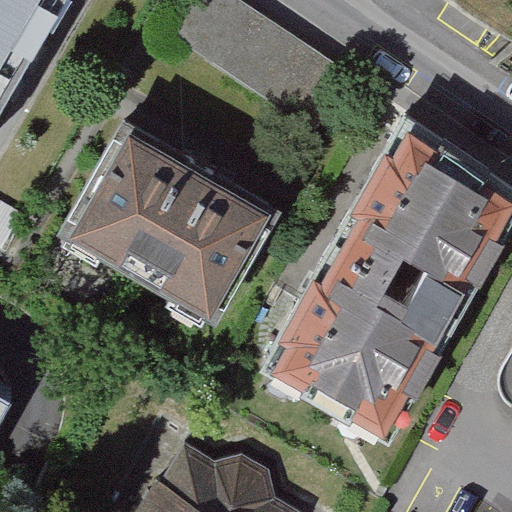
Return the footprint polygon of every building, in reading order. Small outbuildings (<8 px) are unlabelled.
[(0,0),(0,99),(60,0),(0,0)] [(351,76),(236,0),(196,0),(173,35),(315,130),(351,76)] [(509,199),(400,125),(261,367),(374,434),(509,199)] [(251,211),(116,134),(62,229),(197,306),(251,211)] [(148,511),(280,511),(268,506),(262,475),(239,463),(211,470),(182,454),(148,511)]
